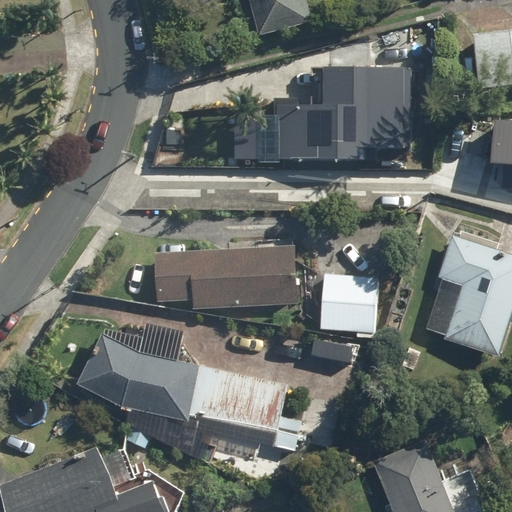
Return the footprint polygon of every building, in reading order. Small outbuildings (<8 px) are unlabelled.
[(251,0),(261,36),(313,22),(307,0),(251,0)] [(511,32),(475,36),(480,90),(511,86),(511,32)] [(328,108),(299,108),(300,98),(282,98),(282,107),(243,107),(242,159),(369,162),(369,150),(416,151),(418,65),(329,64),(328,108)] [(511,255),(455,238),(443,278),(446,279),(429,333),(502,356),(511,326),(511,255)] [(385,245),(356,241),(352,269),(381,274),(385,245)] [(196,302),(196,304),(196,308),(300,305),(298,249),(157,253),(159,303),(196,302)] [(377,339),(377,334),(381,280),(326,275),(322,330),(363,333),(362,337),(377,339)] [(81,386),(123,401),(121,407),(133,412),(128,428),(135,431),(131,442),(151,449),(154,440),(193,453),(198,432),(296,454),(299,443),(330,450),(338,416),(328,413),(331,401),(311,396),(306,420),(283,414),(289,386),(145,353),(147,341),(104,335),(81,386)] [(374,459),(394,504),(387,507),(388,511),(489,511),(453,426),(374,459)] [(0,490),(3,498),(0,498),(0,511),(165,511),(154,481),(138,487),(125,450),(105,458),(102,449),(0,486),(0,490)]
